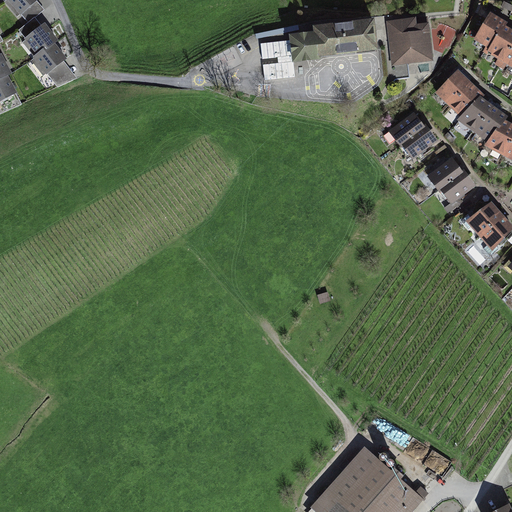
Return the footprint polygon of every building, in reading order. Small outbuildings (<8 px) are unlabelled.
[(8,0),(28,23),(35,17),(45,9),(36,0),(8,0)] [(508,21),(491,10),(474,38),(489,47),(487,49),(492,51),(491,53),(511,65),(511,26),(506,23),(508,21)] [(40,23),(35,17),(28,23),(20,30),(36,52),(33,55),(47,73),(58,88),(76,78),(64,59),(67,57),(55,41),(59,38),(45,20),(40,23)] [(426,19),(388,23),(393,65),(431,60),(426,19)] [(374,22),(313,28),(314,35),(290,37),(293,65),(321,63),(321,59),(378,54),(374,22)] [(0,114),(1,115),(22,104),(15,92),(17,91),(8,73),(12,71),(2,51),(0,51),(0,114)] [(458,67),(436,91),(460,115),(480,93),(483,95),(485,93),(458,67)] [(480,93),(460,115),(457,118),(487,140),(498,124),(500,125),(505,118),(508,114),(483,95),(480,93)] [(414,110),(388,129),(401,146),(403,144),(413,157),(438,138),(426,122),(424,123),(414,110)] [(511,121),(505,118),(500,125),(498,124),(487,140),(484,144),(511,158),(511,121)] [(452,155),(427,174),(439,190),(442,189),(451,202),(477,183),(464,167),(463,168),(452,155)] [(511,222),(491,199),(466,219),(492,248),(511,228),(511,222)] [(363,445),(309,505),(316,511),(410,511),(428,492),(420,485),(416,491),(363,445)] [(511,511),(511,508),(508,501),(486,511),(511,511)]
